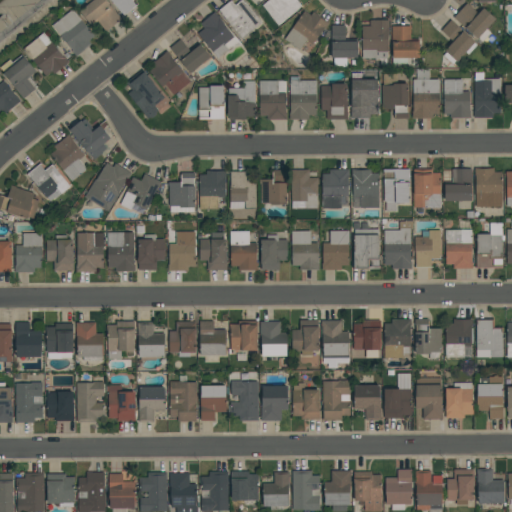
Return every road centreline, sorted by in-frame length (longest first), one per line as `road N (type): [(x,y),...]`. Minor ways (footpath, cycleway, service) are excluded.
road 1 (residential): [(0,451),(511,443)]
road 2 (residential): [(0,297),(511,291)]
road 3 (residential): [(96,81),(139,147),(511,140)]
road 4 (residential): [(194,0),(0,156)]
